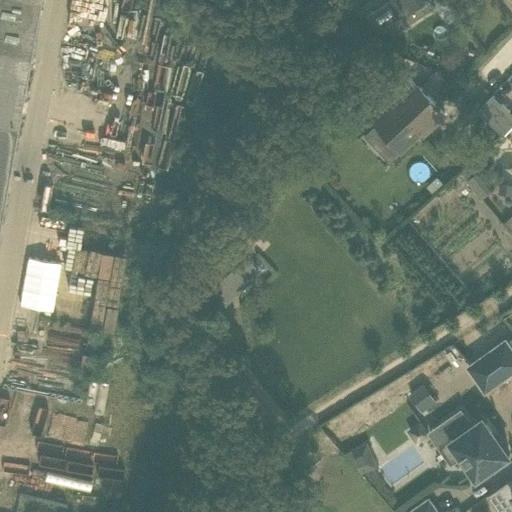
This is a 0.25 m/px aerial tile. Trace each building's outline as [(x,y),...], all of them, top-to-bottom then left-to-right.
[(0,0),(0,222),(40,0),(0,0)] [(309,0),(284,0),(294,12),(309,0)] [(405,0),(411,8),(418,4),(423,0),(405,0)] [(408,74),(409,74),(403,68),(400,64),(381,81),(390,91),(408,74)] [(389,97),(370,115),(402,148),(428,124),(431,127),(446,113),(440,108),(441,106),(436,103),(419,85),(397,105),(389,97)] [(511,126),(511,112),(493,94),(478,111),(504,135),(511,126)] [(470,180),(484,197),(492,190),(479,173),(470,180)] [(433,193),(445,183),(438,176),(427,185),(433,193)] [(511,193),(511,183),(502,182),(501,192),(511,193)] [(111,328),(121,252),(75,245),(69,289),(68,288),(65,306),(86,309),(84,324),(111,328)] [(240,249),(201,286),(219,305),(258,268),(240,249)] [(467,363),(484,388),(511,368),(511,346),(505,337),(467,363)] [(424,383),(409,394),(422,411),(437,400),(424,383)] [(498,438),(484,417),(473,425),(462,409),(436,427),(457,458),(461,455),(477,478),(510,455),(506,449),(509,447),(501,436),(498,438)] [(417,444),(430,434),(429,432),(421,421),(407,430),(417,444)] [(368,441),(352,447),(352,449),(362,472),(378,466),(368,441)] [(511,511),(511,478),(488,495),(500,511),(511,511)] [(407,511),(441,511),(430,496),(407,511)]
